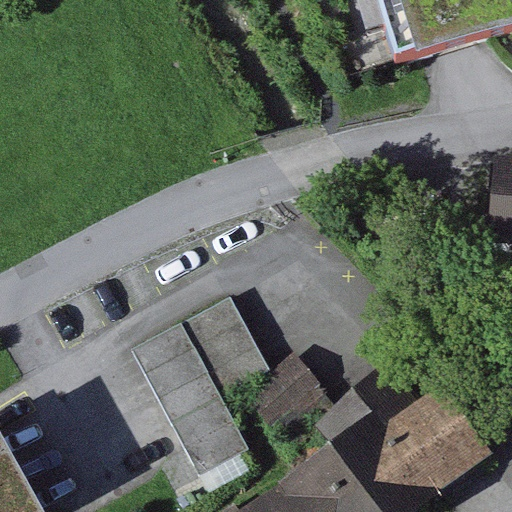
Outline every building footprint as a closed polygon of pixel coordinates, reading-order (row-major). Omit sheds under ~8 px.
[(511,0),(406,0),(429,72),(511,46),(511,0)] [(511,171),(496,172),(493,301),(511,301),(511,171)] [(205,487),(252,461),(220,403),(268,376),(228,305),(134,357),(205,487)] [(249,398),(295,458),(342,423),(296,363),(249,398)] [(433,511),(491,473),(436,393),(261,511),(433,511)] [(36,511),(0,445),(0,511),(36,511)]
